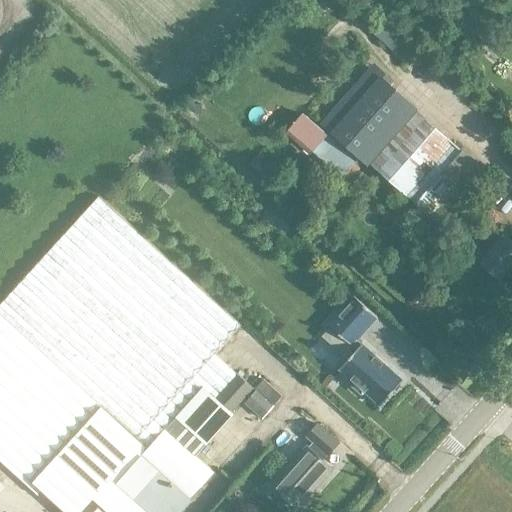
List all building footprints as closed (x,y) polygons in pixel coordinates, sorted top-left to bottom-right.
[(329,138),(315,154),(342,177),(353,164),(368,175),(374,168),(441,228),(468,197),(467,195),(486,173),(379,78),(384,73),(373,63),(319,124),(335,138),(333,141),(329,138)] [(324,104),(318,99),(310,109),(315,114),(324,104)] [(289,130),(313,150),(326,135),(302,114),(289,130)] [(81,511),(92,500),(110,479),(111,478),(171,413),(196,385),(191,380),(215,354),(241,326),(98,197),(0,304),(0,462),(38,497),(41,493),(62,511),(81,511)] [(482,239),(491,247),(479,261),(498,278),(511,261),(511,244),(502,235),(500,238),(490,229),(482,239)] [(353,296),(328,325),(350,344),(346,348),(348,350),(338,362),(342,365),(339,368),(351,379),(349,382),(361,393),(364,390),(380,405),(402,381),(356,340),(377,317),(353,296)] [(196,385),(171,413),(206,445),(233,414),(230,412),(252,388),(215,354),(191,380),(196,385)] [(269,412),(283,389),(261,377),(248,400),(269,412)] [(110,479),(92,500),(106,511),(178,511),(213,473),(195,457),(206,445),(171,413),(111,478),(110,479)] [(274,439),(286,448),(299,431),(286,422),(274,439)] [(329,468),(322,461),(338,443),(317,424),(307,436),(313,441),(307,448),(307,447),(272,486),(294,507),(329,468)] [(0,511),(20,511),(0,493),(0,511)]
